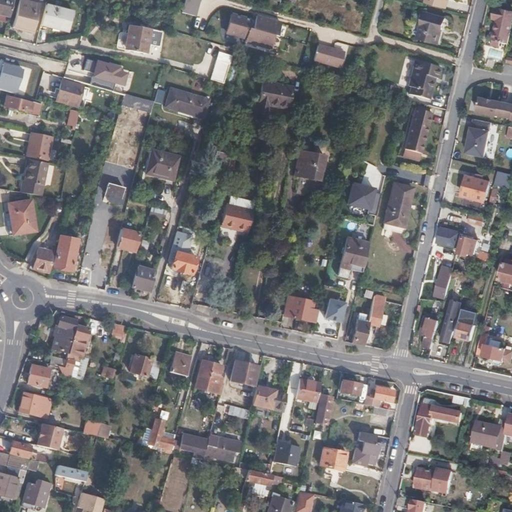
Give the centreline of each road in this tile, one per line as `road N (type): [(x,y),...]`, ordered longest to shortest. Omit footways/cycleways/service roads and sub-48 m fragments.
road 1 (secondary): [(38,297),(86,300),(409,372)]
road 2 (residential): [(466,69),(398,359),(409,372)]
road 3 (unknown): [(145,312),(192,146)]
road 4 (residential): [(409,372),(385,511)]
